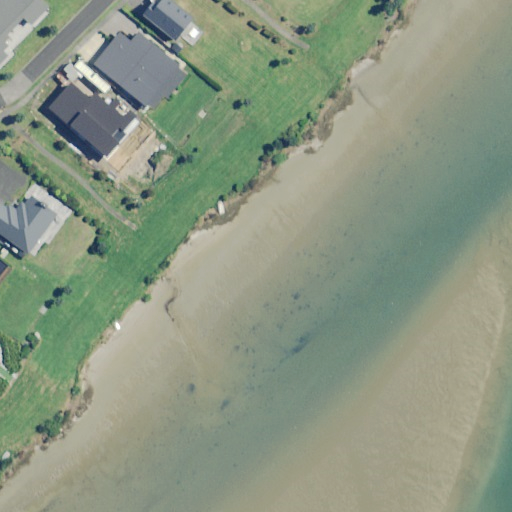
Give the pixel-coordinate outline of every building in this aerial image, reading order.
[(0,0),(0,62),(10,53),(4,46),(8,42),(5,38),(10,33),(7,31),(23,15),(30,22),(49,3),(45,0),(0,0)] [(148,0),(141,10),(174,35),(192,11),(177,0),(148,0)] [(179,67),(138,33),(130,43),(118,33),(94,64),(147,107),(179,67)] [(15,214),(0,202),(0,231),(27,252),(56,212),(30,193),(15,214)] [(0,284),(4,279),(0,276),(8,265),(0,258),(0,284)]
